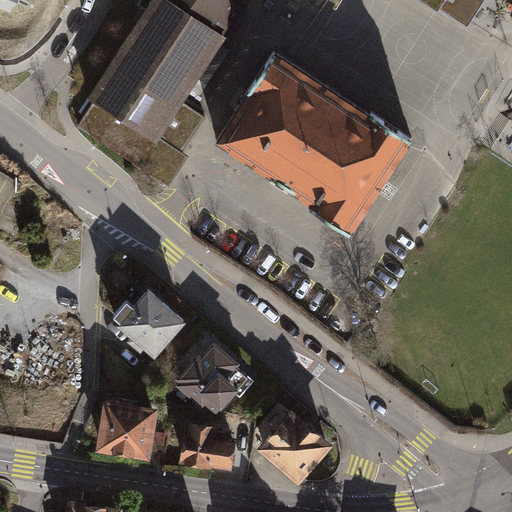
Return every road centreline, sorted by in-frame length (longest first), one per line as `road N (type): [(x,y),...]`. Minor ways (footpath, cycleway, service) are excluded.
road 1 (residential): [(360,408),(12,116)]
road 2 (secondary): [(42,467),(325,511)]
road 3 (residential): [(479,501),(360,408)]
road 4 (residential): [(12,116),(66,57),(101,0)]
